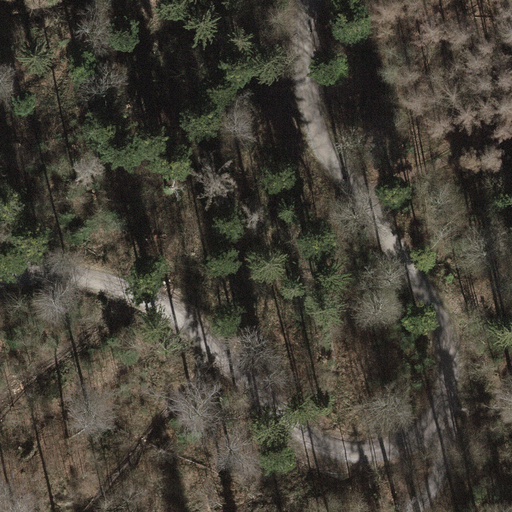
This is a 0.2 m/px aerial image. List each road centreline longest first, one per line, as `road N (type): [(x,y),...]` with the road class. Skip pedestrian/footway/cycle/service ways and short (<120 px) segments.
road 1 (track): [(438,417),(392,449),(353,452),(288,423),(186,324),(122,288),(62,275),(0,278)]
road 2 (track): [(308,0),(309,107),(333,162),(437,318),(447,355),(438,417)]
